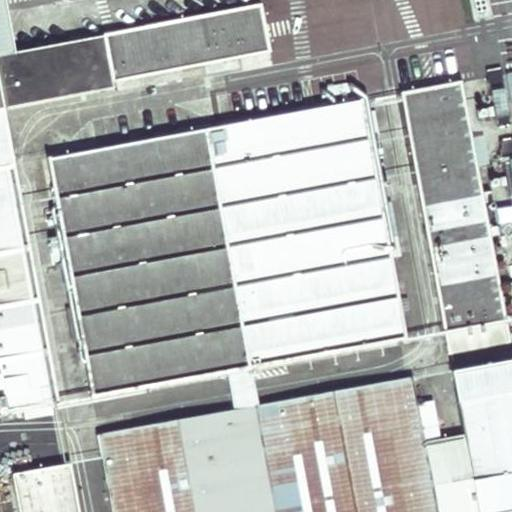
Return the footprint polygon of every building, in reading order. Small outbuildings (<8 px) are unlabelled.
[(380,25),(384,43),(457,29),(454,12),(423,18),(419,0),(385,0),(377,2),(378,11),(395,8),(398,21),(380,25)] [(447,0),(450,17),(464,15),(462,0),(447,0)] [(0,3),(0,55),(15,53),(5,2),(0,3)] [(269,54),(260,7),(15,53),(0,55),(0,414),(52,405),(0,127),(0,110),(4,110),(112,90),(112,84),(269,54)] [(511,36),(511,35),(496,38),(511,129),(511,36)] [(481,195),(459,84),(402,95),(449,354),(508,343),(504,322),(511,319),(511,313),(497,237),(488,238),(488,231),(496,229),(494,217),(485,219),(483,210),(492,208),(490,193),(481,195)] [(405,340),(361,102),(50,159),(94,397),(405,340)] [(59,404),(4,110),(0,110),(0,127),(52,405),(59,404)] [(413,380),(98,438),(112,511),(511,511),(511,362),(453,373),(465,437),(425,444),(413,380)] [(100,455),(73,459),(78,495),(105,491),(100,455)] [(78,511),(70,466),(13,475),(19,511),(78,511)]
